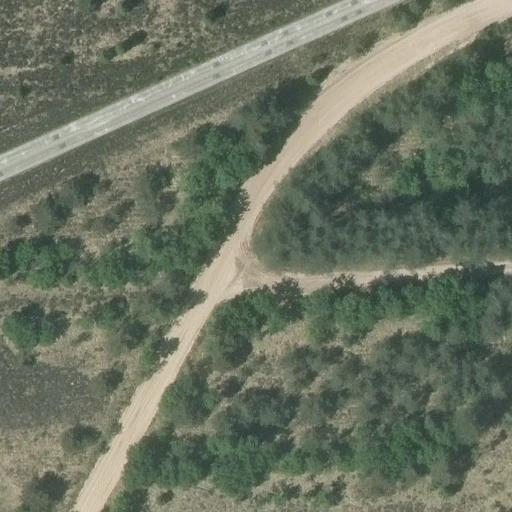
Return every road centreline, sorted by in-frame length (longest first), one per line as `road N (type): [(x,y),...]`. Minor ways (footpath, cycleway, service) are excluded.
road 1 (track): [(83,511),(250,206),(345,83),(495,0)]
road 2 (unknown): [(511,273),(204,294)]
